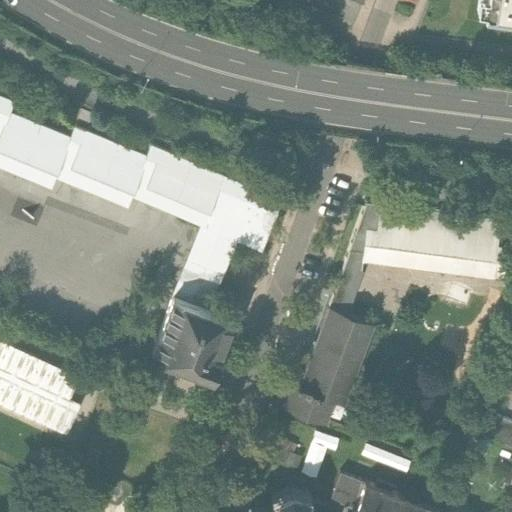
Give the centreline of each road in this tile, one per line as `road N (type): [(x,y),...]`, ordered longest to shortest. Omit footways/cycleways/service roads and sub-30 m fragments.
road 1 (residential): [(199,511),(386,0)]
road 2 (primary): [(57,0),(201,65),(331,93),(511,117)]
